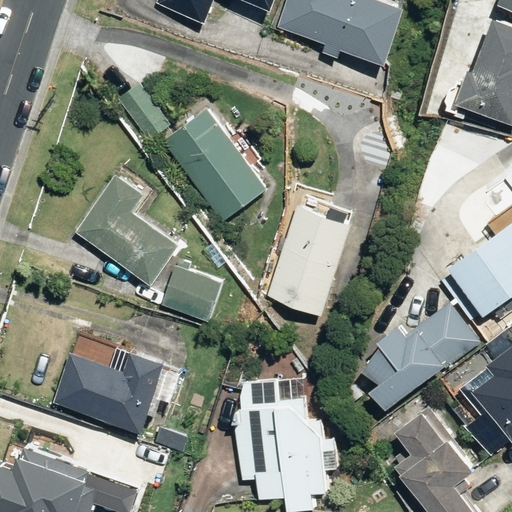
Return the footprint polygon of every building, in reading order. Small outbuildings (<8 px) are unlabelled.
[(152,0),(152,3),(201,25),(212,0),(244,0),(266,10),(270,0),(152,0)] [(318,51),(338,59),(342,49),(385,65),(408,0),(286,0),(277,26),(321,42),(318,51)] [(511,0),(497,0),(495,4),(511,11),(511,0)] [(461,67),(449,105),(511,123),(511,24),(489,18),(473,71),(461,67)] [(138,79),(115,95),(148,141),(171,125),(138,79)] [(207,104),(160,140),(222,223),(263,192),(246,169),(252,164),(207,104)] [(115,173),(73,230),(151,287),(181,245),(132,210),(143,194),(115,173)] [(319,189),(293,180),(281,214),(292,217),(264,297),(319,316),(355,210),(317,197),(319,189)] [(511,230),(508,224),(436,274),(468,320),(511,290),(511,230)] [(174,264),(160,306),(210,322),(224,281),(174,264)] [(365,391),(379,410),(477,342),(450,304),(404,336),(397,325),(372,342),(379,352),(359,366),(373,386),(365,391)] [(172,405),(185,372),(78,330),(50,400),(136,433),(144,414),(154,418),(161,400),(172,405)] [(511,341),(484,365),(491,373),(469,392),(511,442),(511,341)] [(242,381),(234,435),(243,480),(257,479),(257,499),(285,498),(285,511),(313,511),(313,491),(325,491),(325,469),(336,469),(335,437),(320,438),(320,421),(305,422),(304,397),(277,398),(276,381),(242,381)] [(477,465),(429,405),(393,434),(409,453),(386,471),(418,511),(485,511),(459,479),(477,465)] [(12,473),(0,505),(0,507),(13,511),(95,511),(97,507),(109,511),(142,511),(155,479),(62,445),(47,485),(12,473)]
